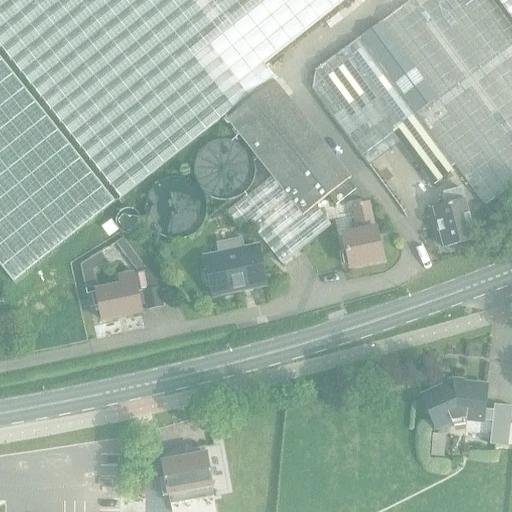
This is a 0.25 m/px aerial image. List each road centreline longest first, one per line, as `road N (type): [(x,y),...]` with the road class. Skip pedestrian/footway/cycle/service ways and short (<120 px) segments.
road 1 (unclassified): [(0,365),(282,309),(397,275),(424,255),(294,77),(399,0)]
road 2 (secondary): [(511,269),(297,344),(0,412)]
